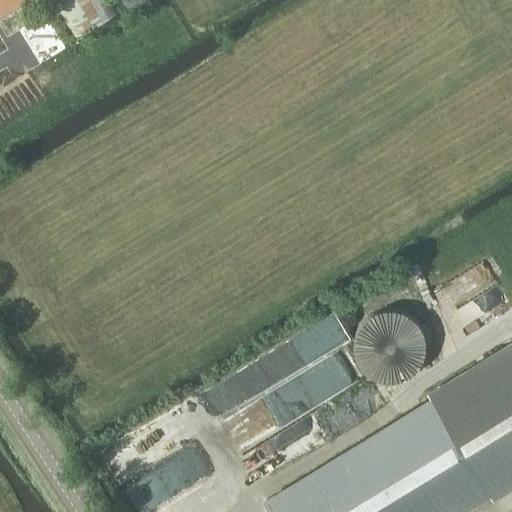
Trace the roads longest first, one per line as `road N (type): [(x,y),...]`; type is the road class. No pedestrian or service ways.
road 1 (track): [(511,316),(240,482),(251,511)]
road 2 (tertiary): [(79,511),(0,387)]
